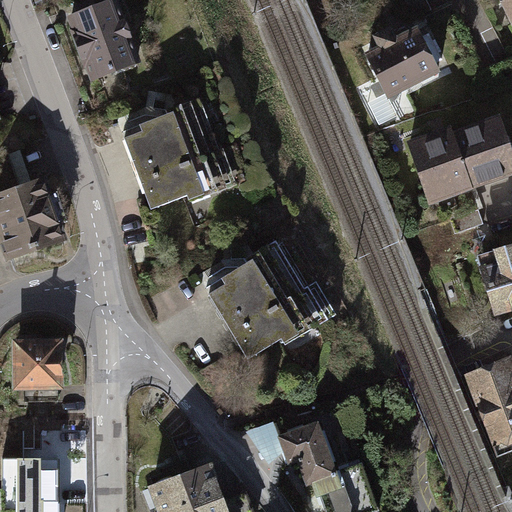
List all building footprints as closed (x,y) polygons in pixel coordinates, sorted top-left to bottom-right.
[(511,0),(500,0),(511,23),(511,0)] [(125,11),(77,28),(99,92),(148,75),(125,11)] [(426,25),(368,49),(390,103),(448,79),(426,25)] [(192,116),(126,141),(157,220),(222,195),(192,116)] [(511,146),(504,121),(411,152),(431,211),(511,184),(511,146)] [(0,193),(20,187),(9,155),(0,157),(0,193)] [(42,179),(20,187),(0,193),(0,230),(9,259),(63,241),(42,179)] [(494,314),(511,308),(511,241),(476,253),(479,263),(478,264),(494,314)] [(233,280),(209,294),(248,359),(309,323),(310,304),(276,246),(229,274),(233,280)] [(58,343),(17,344),(17,386),(24,386),(24,402),(58,401),(57,386),(59,386),(58,343)] [(511,361),(510,356),(465,373),(498,457),(511,450),(511,361)] [(317,424),(294,433),(300,449),(323,440),(317,424)] [(294,433),(280,438),(290,463),(299,460),(308,484),(313,482),(318,495),(320,494),(341,487),(335,473),(323,440),(300,449),(294,433)] [(18,449),(3,449),(4,490),(2,490),(1,511),(59,511),(59,505),(61,505),(61,503),(59,503),(59,459),(18,459),(18,449)] [(362,463),(335,473),(341,487),(350,511),(374,511),(379,511),(362,463)] [(209,465),(152,487),(161,511),(252,511),(245,494),(223,503),(209,465)] [(350,511),(341,487),(320,494),(326,511),(350,511)]
